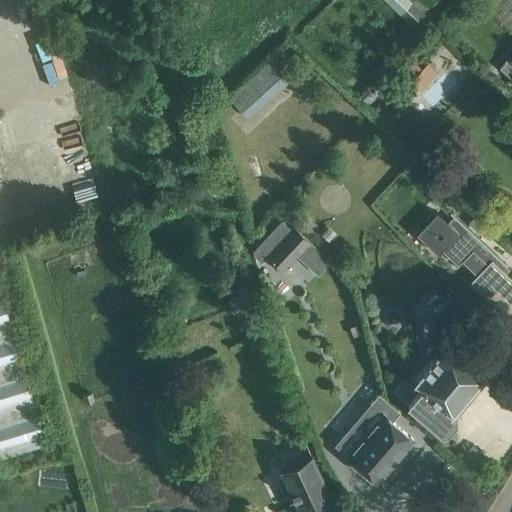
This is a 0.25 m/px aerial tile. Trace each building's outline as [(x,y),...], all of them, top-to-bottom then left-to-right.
[(407,0),(383,0),(410,26),(422,14),(407,0)] [(505,62),(499,68),(510,77),(511,74),(511,50),(504,59),(505,59),(504,61),(505,62)] [(412,88),(432,72),(422,60),(402,76),(412,88)] [(243,114),(283,83),(268,63),(227,95),(243,114)] [(17,75),(27,123),(48,118),(37,70),(17,75)] [(366,88),(359,95),(369,104),(376,97),(366,88)] [(0,125),(0,133),(4,150),(22,146),(17,122),(0,125)] [(58,169),(34,178),(44,204),(68,195),(58,169)] [(2,195),(5,219),(29,215),(26,191),(2,195)] [(436,209),(415,231),(437,252),(451,237),(468,254),(462,260),(476,274),(478,272),(482,275),(474,284),(511,320),(511,275),(501,265),(505,261),(457,216),(451,223),(436,209)] [(280,219),(252,250),(253,256),(260,262),(265,257),(291,229),(280,219)] [(291,229),(265,257),(266,258),(280,271),(296,254),(309,240),(294,225),(291,229)] [(0,449),(45,436),(0,285),(0,449)] [(445,329),(460,316),(446,300),(431,314),(445,329)] [(402,377),(392,389),(414,408),(427,419),(440,430),(446,430),(454,419),(454,414),(451,412),(482,375),(467,362),(436,336),(424,351),(431,356),(413,378),(409,383),(402,377)] [(361,425),(340,450),(361,468),(376,481),(413,438),(392,420),(399,411),(384,398),(378,393),(370,402),(373,404),(358,422),(361,425)] [(338,511),(313,457),(282,470),(300,511),(338,511)]
